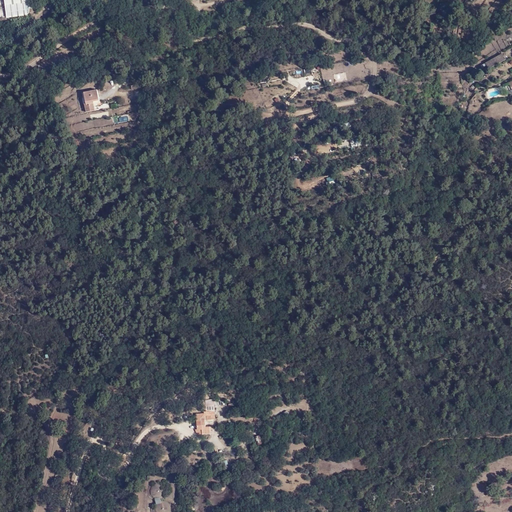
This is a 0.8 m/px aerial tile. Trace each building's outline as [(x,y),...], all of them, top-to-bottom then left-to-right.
[(27,11),(28,1),(33,0),(2,0),(5,17),(26,14),(27,11)] [(503,54),(485,63),(487,66),(489,69),(506,60),(503,54)] [(93,102),(100,100),(98,90),(84,93),(86,103),(84,104),(86,112),(95,110),(93,102)] [(115,124),(129,120),(128,116),(114,119),(115,124)] [(207,411),(215,411),(213,399),(206,401),(207,411)] [(216,419),(215,411),(207,411),(204,411),(204,413),(197,414),(197,430),(202,430),(202,434),(211,433),(210,426),(206,427),(206,416),(207,416),(208,420),(216,419)] [(160,497),(161,499),(161,498),(163,497),(165,495),(166,493),(166,490),(165,488),(164,486),(163,485),(161,484),(159,483),(157,483),(154,484),(152,487),(151,489),(150,491),(151,494),(152,496),(153,497),(155,498),(160,497)] [(163,501),(161,501),(162,503),(157,504),(156,506),(156,507),(155,509),(156,511),(170,511),(171,511),(171,509),(171,506),(170,505),(169,503),(167,501),(164,501),(163,501)]
